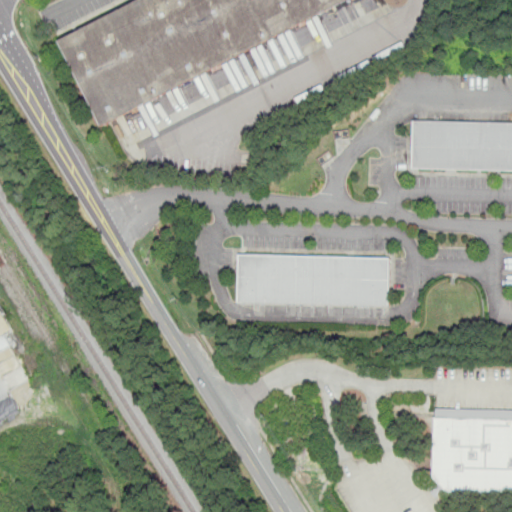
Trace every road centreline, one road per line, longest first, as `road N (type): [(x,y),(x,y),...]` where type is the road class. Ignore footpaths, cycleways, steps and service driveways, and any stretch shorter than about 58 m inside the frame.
road 1 (secondary): [(281,511),(0,37)]
road 2 (residential): [(493,226),(178,196),(108,227)]
